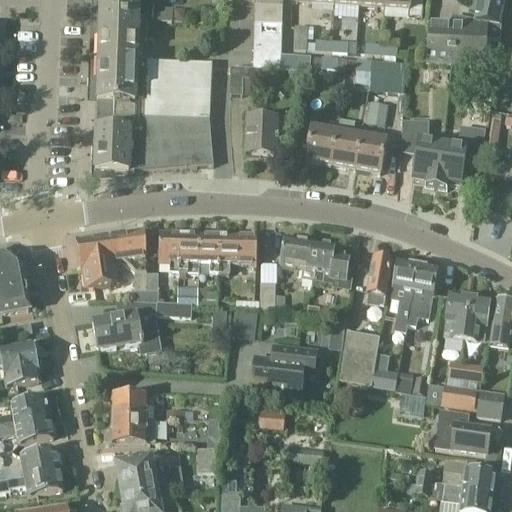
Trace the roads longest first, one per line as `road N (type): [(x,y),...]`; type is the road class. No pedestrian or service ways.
road 1 (residential): [(511,278),(358,218),(267,205),(131,207),(40,221)]
road 2 (residential): [(94,511),(40,221)]
road 3 (residential): [(40,221),(38,121),(53,0)]
